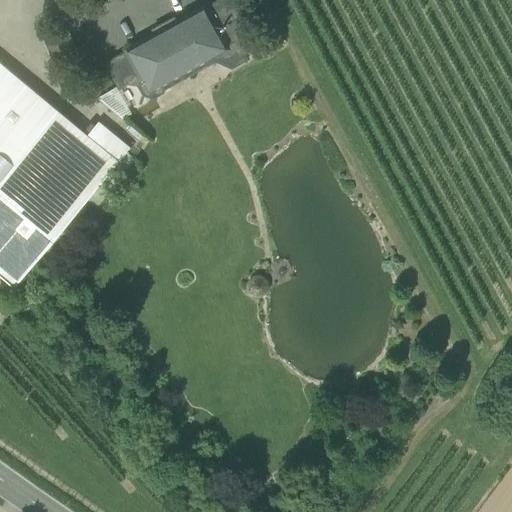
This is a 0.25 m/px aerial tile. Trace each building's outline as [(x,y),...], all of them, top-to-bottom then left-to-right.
[(221,0),(206,9),(220,35),(233,28),(243,22),(231,0),(221,0)] [(145,93),(154,96),(163,91),(163,82),(164,81),(167,83),(186,73),(185,70),(193,66),(194,68),(213,58),(232,66),(248,57),(243,48),(243,47),(233,28),(220,35),(206,9),(205,7),(129,49),(130,51),(143,74),(136,78),(140,84),(145,93)] [(69,27),(42,38),(53,64),(79,54),(69,27)] [(108,63),(121,86),(136,78),(143,74),(130,51),(108,63)] [(0,271),(17,285),(45,251),(57,261),(69,246),(62,240),(58,236),(88,199),(104,181),(113,188),(136,160),(96,126),(88,136),(0,62),(0,271)] [(118,86),(97,96),(123,119),(132,113),(118,86)] [(104,181),(88,199),(97,206),(113,188),(104,181)]
